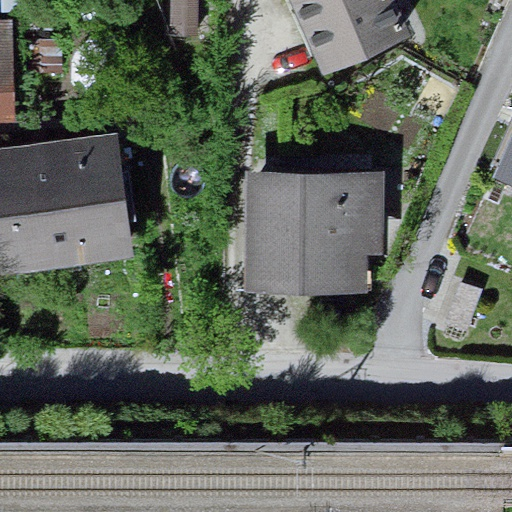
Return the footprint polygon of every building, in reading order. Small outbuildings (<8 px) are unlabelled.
[(405,20),(395,0),(301,0),(330,57),(405,20)] [(0,123),(14,124),(13,19),(0,18),(0,123)] [(511,131),(489,182),(511,191),(511,131)] [(0,247),(127,232),(115,137),(0,151),(0,247)] [(377,174),(260,173),(259,262),(376,263),(377,174)]
